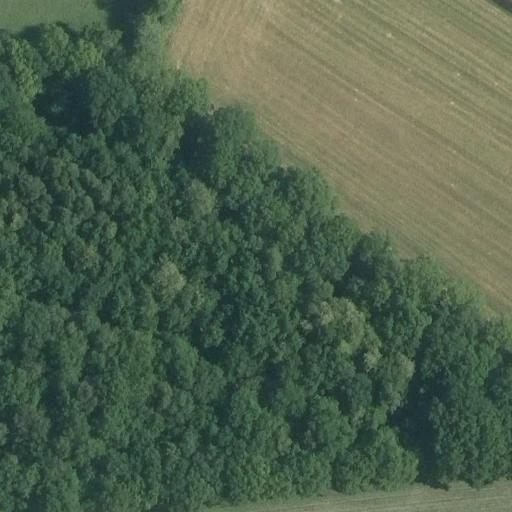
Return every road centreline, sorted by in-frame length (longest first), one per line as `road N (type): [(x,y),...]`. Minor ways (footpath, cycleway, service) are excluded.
road 1 (track): [(511,400),(108,97),(0,75)]
road 2 (track): [(178,0),(125,110)]
